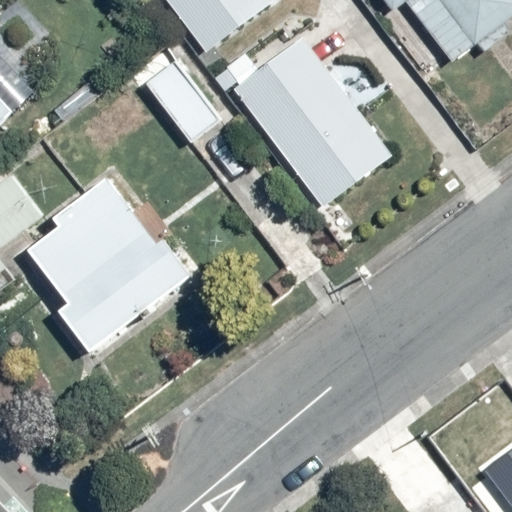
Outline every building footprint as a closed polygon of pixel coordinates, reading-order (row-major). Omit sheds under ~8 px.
[(278,1),(277,0),(171,0),(209,51),(278,1)] [(511,19),(511,0),(389,0),(397,10),(410,0),(411,0),(457,60),(511,19)] [(397,158),(306,35),(237,85),(328,208),(397,158)] [(221,122),(174,59),(146,81),(193,144),(221,122)] [(0,125),(16,110),(0,92),(0,125)] [(163,165),(137,131),(104,155),(82,125),(50,149),(79,187),(110,163),(131,190),(163,165)] [(0,252),(46,216),(11,172),(0,180),(0,273),(7,268),(0,258),(0,252)] [(161,244),(111,177),(60,215),(66,224),(35,247),(78,305),(66,313),(95,352),(198,275),(170,237),(161,244)]
